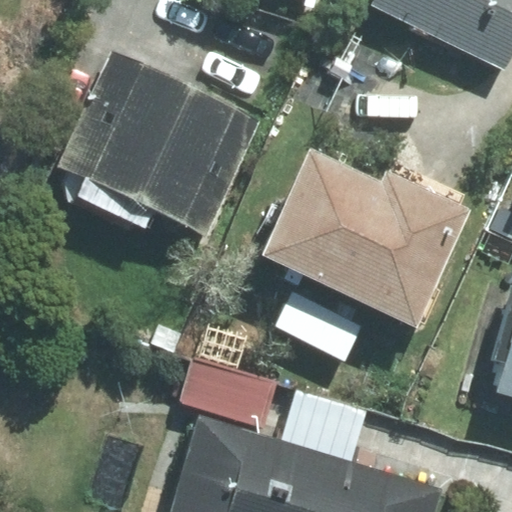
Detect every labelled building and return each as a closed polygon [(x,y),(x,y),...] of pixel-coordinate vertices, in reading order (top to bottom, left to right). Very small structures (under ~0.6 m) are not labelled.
[(511,0),(373,0),(370,7),(502,71),(511,48),(511,0)] [(56,169),(204,238),(258,123),(110,54),(56,169)] [(257,260),(411,329),(464,213),(381,176),(376,187),(305,155),(257,260)] [(511,325),(493,394),(511,399),(511,325)] [(432,511),(438,492),(197,419),(169,511),(432,511)]
